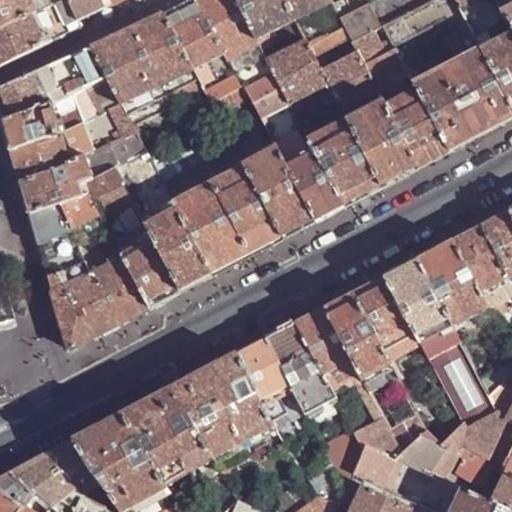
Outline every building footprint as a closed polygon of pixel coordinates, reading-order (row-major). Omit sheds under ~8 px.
[(0,67),(49,44),(81,28),(78,20),(76,21),(66,0),(65,0),(36,12),(35,13),(0,28),(0,67)] [(0,0),(0,28),(35,13),(36,12),(31,0),(0,0)] [(31,0),(36,12),(65,0),(31,0)] [(107,7),(103,0),(66,0),(76,21),(78,20),(107,7)] [(164,14),(194,69),(225,53),(197,0),(191,0),(180,6),(164,14)] [(197,0),(225,53),(229,60),(260,44),(257,39),(236,0),(197,0)] [(236,0),(257,39),(267,34),(295,20),(284,0),(236,0)] [(284,0),(295,20),(295,21),(332,4),(330,0),(284,0)] [(346,0),(345,0),(333,6),(350,39),(354,45),(382,29),(370,5),(354,14),(346,0)] [(380,0),(370,5),(382,29),(385,28),(411,14),(403,0),(380,0)] [(467,59),(483,51),(477,40),(456,0),(438,0),(411,14),(385,28),(388,34),(392,41),(396,50),(410,76),(415,86),(427,80),(421,71),(424,70),(425,65),(417,50),(412,40),(448,21),(467,59)] [(403,0),(411,14),(438,0),(403,0)] [(456,0),(477,40),(507,23),(496,1),(495,0),(456,0)] [(511,0),(497,0),(496,1),(507,23),(510,21),(510,23),(511,26),(511,0)] [(332,4),(295,21),(301,31),(306,41),(315,57),(322,54),(346,41),(350,39),(333,6),(332,4)] [(126,32),(92,47),(108,77),(122,104),(134,99),(142,95),(151,91),(163,85),(169,83),(175,80),(195,71),(194,69),(164,14),(126,32)] [(483,51),(511,35),(511,26),(510,23),(510,21),(507,23),(477,40),(483,51)] [(357,52),(365,66),(396,50),(392,41),(381,47),(377,40),(388,34),(385,28),(382,29),(354,45),(357,52)] [(267,34),(257,39),(260,44),(263,50),(273,45),(267,34)] [(511,35),(483,51),(511,107),(511,35)] [(353,54),(357,52),(354,45),(350,39),(346,41),(353,54)] [(283,89),(292,105),(301,99),(320,90),(329,85),(322,70),(315,57),(306,41),(269,61),(283,89)] [(260,44),(229,60),(243,88),(245,87),(251,98),(255,105),(283,89),(269,61),(263,50),(260,44)] [(36,72),(53,103),(74,93),(94,84),(108,77),(92,47),(47,68),(36,72)] [(410,76),(396,50),(365,66),(379,92),(410,76)] [(511,121),(511,107),(483,51),(467,59),(427,80),(415,86),(418,92),(451,153),(458,150),(511,122),(511,121)] [(343,110),(379,92),(365,66),(357,52),(353,54),(329,67),(322,70),(329,85),(343,110)] [(225,53),(194,69),(195,71),(199,80),(212,104),(243,88),(229,60),(225,53)] [(315,57),(322,70),(329,67),(322,54),(315,57)] [(0,89),(0,108),(4,121),(53,103),(36,72),(0,89)] [(410,76),(379,92),(384,103),(387,108),(418,92),(415,86),(410,76)] [(109,112),(123,105),(122,104),(108,77),(94,84),(109,112)] [(180,89),(175,80),(169,83),(174,92),(180,89)] [(163,85),(168,95),(174,92),(169,83),(163,85)] [(338,126),(348,121),(343,110),(329,85),(320,90),(338,126)] [(251,98),(245,87),(243,88),(212,104),(218,115),(251,98)] [(289,169),(318,154),(311,141),(292,105),(283,89),(255,105),(277,148),(289,169)] [(142,95),(146,105),(156,101),(151,91),(142,95)] [(451,153),(418,92),(387,108),(419,170),(425,167),(451,153)] [(53,103),(56,117),(77,107),(74,93),(53,103)] [(139,109),(134,99),(122,104),(123,105),(128,114),(139,109)] [(292,105),(311,141),(327,132),(321,121),(315,124),(301,99),(292,105)] [(144,121),(162,112),(157,100),(156,101),(146,105),(139,109),(144,121)] [(13,153),(61,134),(56,117),(53,103),(4,121),(12,149),(13,153)] [(415,172),(419,170),(387,108),(384,103),(348,121),(383,188),(415,172)] [(61,134),(70,163),(87,155),(137,131),(134,126),(128,114),(123,105),(109,112),(85,123),(61,134)] [(56,117),(61,134),(85,123),(77,107),(56,117)] [(144,121),(139,109),(128,114),(134,126),(144,121)] [(383,188),(348,121),(338,126),(327,132),(311,141),(318,154),(346,207),(365,198),(383,188)] [(87,155),(95,179),(117,168),(147,152),(137,131),(87,155)] [(21,179),(22,182),(70,166),(69,163),(70,163),(61,134),(13,153),(21,179)] [(312,225),(317,222),(289,169),(277,148),(245,165),(285,239),(312,225)] [(153,163),(147,152),(117,168),(123,178),(153,163)] [(346,207),(318,154),(289,169),(317,222),(342,210),(346,207)] [(30,210),(31,213),(60,203),(90,194),(85,184),(95,179),(87,155),(70,163),(69,163),(70,166),(22,182),(30,210)] [(245,165),(174,201),(175,202),(178,209),(214,276),(279,242),(285,239),(245,165)] [(123,255),(154,239),(148,226),(137,205),(123,178),(117,168),(95,179),(85,184),(90,194),(101,215),(114,239),(123,255)] [(60,203),(73,229),(101,215),(90,194),(60,203)] [(148,226),(168,215),(165,208),(157,195),(137,205),(148,226)] [(178,209),(175,202),(170,205),(174,212),(178,209)] [(40,244),(75,231),(73,229),(60,203),(31,213),(40,244)] [(174,212),(170,205),(165,208),(168,215),(174,212)] [(209,278),(214,276),(178,209),(174,212),(168,215),(148,226),(154,239),(183,292),(209,278)] [(484,223),(479,226),(506,277),(511,273),(511,220),(507,211),(484,223)] [(454,239),(450,241),(477,292),(501,279),(506,277),(479,226),(454,239)] [(62,274),(89,260),(86,252),(75,231),(40,244),(46,265),(56,262),(62,273),(62,274)] [(96,272),(124,258),(123,255),(114,239),(86,252),(89,260),(96,272)] [(154,239),(123,255),(124,258),(151,308),(178,294),(183,292),(154,239)] [(421,256),(415,259),(450,326),(485,307),(477,292),(450,241),(421,256)] [(124,258),(96,272),(123,323),(127,321),(151,308),(124,258)] [(410,262),(383,276),(411,328),(419,343),(450,326),(415,259),(410,262)] [(98,336),(123,323),(96,272),(89,260),(62,274),(94,338),(98,336)] [(49,277),(62,273),(56,262),(46,265),(49,277)] [(62,273),(49,277),(70,348),(73,349),(90,340),(94,338),(62,274),(62,273)] [(354,291),(350,293),(378,345),(411,328),(383,276),(354,291)] [(511,288),(506,277),(501,279),(510,294),(511,292),(511,288)] [(329,305),(324,308),(351,360),(368,393),(396,377),(378,345),(350,293),(329,305)] [(301,320),(295,323),(322,375),(342,365),(351,360),(324,308),(301,320)] [(272,335),(265,339),(292,391),(298,402),(305,415),(316,410),(335,400),(322,375),(295,323),(272,335)] [(450,326),(419,343),(461,423),(464,428),(495,412),(487,396),(478,379),(450,326)] [(265,339),(236,354),(262,406),(285,394),(292,391),(265,339)] [(229,358),(170,388),(211,461),(268,430),(273,428),(262,406),(236,354),(229,358)] [(511,358),(478,379),(487,396),(498,385),(504,379),(511,371),(511,358)] [(351,360),(342,365),(372,424),(352,434),(357,442),(385,427),(368,393),(351,360)] [(511,383),(504,379),(498,385),(510,390),(511,385),(511,383)] [(511,391),(510,390),(498,385),(487,396),(495,412),(502,425),(505,420),(509,422),(511,413),(511,391)] [(164,392),(121,414),(164,486),(211,461),(170,388),(164,392)] [(292,391),(285,394),(291,405),(298,402),(292,391)] [(291,439),(310,428),(305,415),(298,402),(291,405),(285,394),(262,406),(273,428),(275,432),(277,436),(281,444),(291,439)] [(316,410),(305,415),(310,428),(316,440),(323,450),(334,444),(316,410)] [(502,425),(495,412),(464,428),(461,423),(442,437),(456,446),(486,461),(502,425)] [(117,416),(73,440),(88,467),(89,466),(96,480),(113,511),(120,511),(166,488),(164,486),(121,414),(117,416)] [(387,429),(400,455),(424,429),(415,414),(387,429)] [(486,461),(484,466),(492,469),(495,471),(496,471),(511,435),(511,423),(509,422),(505,420),(502,425),(486,461)] [(385,427),(357,442),(362,454),(365,447),(396,461),(400,455),(387,429),(385,427)] [(400,455),(396,461),(407,466),(412,468),(436,479),(441,481),(454,453),(436,442),(424,429),(400,455)] [(334,444),(323,450),(339,480),(344,493),(353,474),(362,454),(357,442),(352,434),(334,444)] [(456,446),(442,437),(436,442),(454,453),(456,446)] [(281,444),(287,454),(296,449),(291,439),(281,444)] [(73,440),(11,473),(29,494),(32,492),(59,511),(62,511),(71,496),(73,496),(96,480),(89,466),(88,467),(73,440)] [(323,450),(316,440),(297,450),(296,449),(287,454),(317,497),(339,480),(323,450)] [(459,456),(452,471),(481,488),(487,478),(488,475),(492,469),(484,466),(486,461),(456,446),(454,453),(459,456)] [(362,454),(353,474),(383,488),(396,461),(365,447),(362,454)] [(396,461),(383,488),(394,494),(400,481),(404,472),(407,466),(396,461)] [(407,466),(404,472),(409,475),(412,468),(407,466)] [(0,478),(0,511),(59,511),(32,492),(29,494),(11,473),(0,478)] [(511,511),(511,478),(504,474),(490,503),(509,511),(511,511)] [(487,478),(481,488),(484,490),(490,480),(487,478)] [(432,490),(446,497),(451,486),(441,481),(436,479),(432,490)] [(339,480),(317,497),(322,505),(339,503),(344,493),(339,480)] [(400,481),(394,494),(434,511),(448,511),(450,510),(442,506),(436,504),(438,499),(400,481)] [(361,486),(348,511),(409,511),(411,509),(361,486)] [(184,511),(166,488),(120,511),(184,511)] [(448,511),(509,511),(490,503),(459,490),(450,510),(448,511)] [(103,511),(104,510),(73,496),(71,496),(62,511),(103,511)] [(317,497),(297,511),(335,511),(339,503),(322,505),(317,497)] [(231,511),(236,503),(226,511),(231,511)] [(236,503),(231,511),(256,511),(257,511),(237,503),(236,503)]
